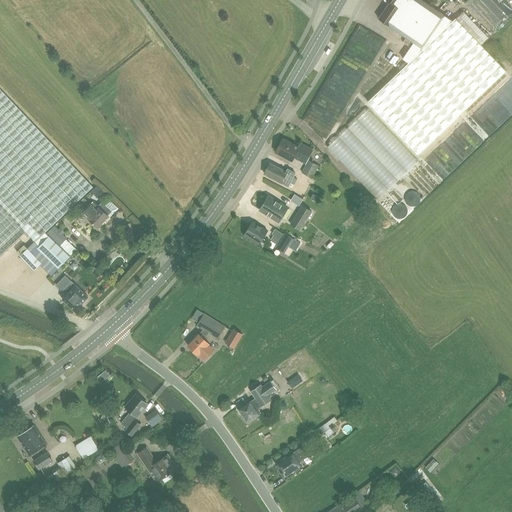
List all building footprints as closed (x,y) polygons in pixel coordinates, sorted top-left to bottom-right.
[(388,4),(378,18),(389,26),(401,34),(413,43),(415,44),(423,49),(452,21),(421,0),(386,0),(389,2),(388,4)] [(463,12),(456,19),(480,45),(488,38),(463,12)] [(408,63),(367,101),(417,154),(505,71),(480,45),(456,19),(455,18),(454,20),(452,21),(423,49),(408,63)] [(363,38),(369,28),(360,23),(354,32),(363,38)] [(0,256),(25,232),(34,242),(28,248),(30,251),(33,254),(35,252),(38,249),(37,248),(49,236),(45,232),(93,187),(0,88),(0,256)] [(282,139),(275,152),(292,160),(294,157),(306,163),(308,159),(313,150),(300,143),(298,147),(282,139)] [(306,163),(301,172),(312,178),(318,165),(308,159),(306,163)] [(270,163),(264,173),(281,182),(288,185),(290,182),(294,184),(297,179),(293,177),(295,173),(287,169),(286,171),(270,163)] [(313,193),(310,198),(316,202),(319,197),(313,193)] [(303,199),(295,194),(291,200),(299,205),(303,199)] [(268,196),(260,210),(278,222),(287,208),(268,196)] [(93,201),(83,212),(97,226),(107,215),(112,210),(103,202),(99,207),(93,201)] [(302,205),(290,224),(299,230),(312,211),(302,205)] [(253,222),(244,235),(258,244),(267,230),(253,222)] [(54,226),(47,232),(61,245),(66,240),(67,239),(62,234),(65,232),(61,228),(59,231),(54,226)] [(273,235),(270,239),(277,244),(275,247),(276,248),(275,249),(283,254),(284,253),(289,246),(295,251),(300,243),(284,233),(283,234),(280,239),(273,235)] [(49,236),(37,248),(38,249),(58,268),(70,255),(49,235),(49,236)] [(66,240),(61,245),(71,256),(77,250),(66,240)] [(25,245),(17,252),(20,255),(27,248),(25,245)] [(27,248),(20,255),(34,270),(40,264),(41,263),(33,254),(30,251),(28,248),(27,248)] [(71,280),(62,291),(67,295),(63,299),(76,312),(83,306),(80,304),(88,296),(71,280)] [(194,339),(188,346),(197,354),(198,353),(205,359),(213,350),(207,344),(208,343),(203,338),(208,333),(217,338),(224,327),(204,314),(197,326),(203,330),(199,334),(198,333),(193,338),(194,339)] [(233,328),(228,338),(237,343),(242,334),(233,328)] [(105,369),(100,374),(105,379),(110,375),(105,369)] [(298,375),(288,383),(291,388),(302,381),(298,375)] [(248,401),(238,407),(248,421),(258,414),(257,413),(260,411),(257,407),(270,399),(267,394),(275,389),(270,381),(262,386),(260,385),(251,391),(256,398),(249,402),(248,401)] [(125,418),(120,424),(127,429),(126,431),(132,435),(139,424),(134,420),(140,411),(139,410),(145,402),(139,398),(140,397),(136,394),(135,395),(134,394),(124,408),(129,411),(125,418)] [(333,418),(327,422),(329,425),(335,422),(337,420),(335,417),(333,418)] [(345,430),(350,426),(345,421),(340,425),(345,430)] [(327,422),(318,429),(321,434),(323,433),(326,438),(334,433),(329,425),(327,422)] [(33,424),(17,435),(30,455),(46,444),(33,424)] [(317,430),(306,438),(310,443),(321,436),(317,430)] [(91,435),(75,445),(79,451),(84,459),(99,449),(91,435)] [(118,445),(110,450),(122,467),(130,462),(118,445)] [(302,446),(277,463),(285,475),(300,465),(298,462),(308,455),(302,446)] [(146,447),(138,453),(156,481),(177,469),(167,454),(156,462),(146,447)] [(47,452),(33,460),(39,470),(52,461),(47,452)] [(312,453),(308,455),(312,460),(313,463),(317,460),(312,453)] [(70,456),(58,464),(64,473),(76,466),(70,456)] [(58,466),(45,474),(50,482),(62,474),(58,466)] [(69,475),(49,486),(56,497),(75,486),(69,475)] [(419,479),(415,483),(418,487),(423,484),(419,479)] [(423,484),(418,487),(437,511),(443,506),(425,482),(423,484)] [(36,483),(29,488),(34,496),(42,491),(36,483)] [(358,491),(341,504),(347,511),(355,511),(367,504),(358,491)] [(410,501),(405,504),(410,511),(413,511),(416,510),(410,501)]
